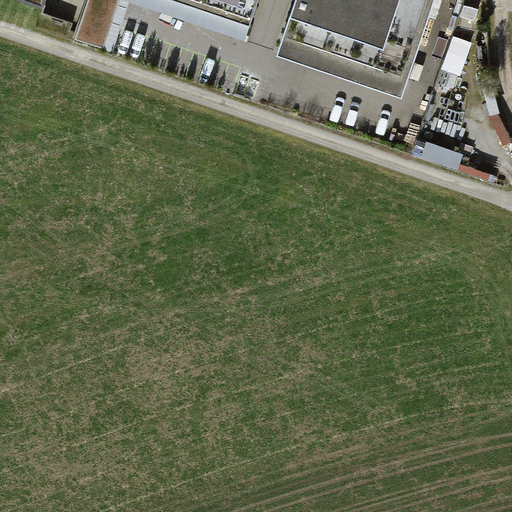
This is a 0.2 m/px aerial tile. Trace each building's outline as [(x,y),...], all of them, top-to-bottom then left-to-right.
[(44,0),(17,0),(42,8),(44,0)] [(103,48),(119,0),(123,0),(245,41),(259,0),(88,0),(75,39),(103,48)] [(435,0),(296,0),(278,56),(403,97),(435,0)] [(463,0),(458,20),(474,24),(480,1),(477,0),(463,0)] [(463,69),(475,35),(456,29),(444,62),(463,69)]
